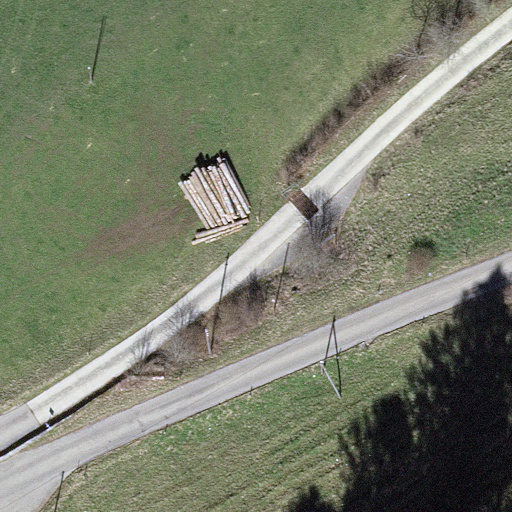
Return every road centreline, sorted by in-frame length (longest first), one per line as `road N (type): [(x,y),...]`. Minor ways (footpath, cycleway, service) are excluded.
road 1 (track): [(0,422),(76,379),(230,267),(511,12)]
road 2 (unclassified): [(0,476),(511,253)]
